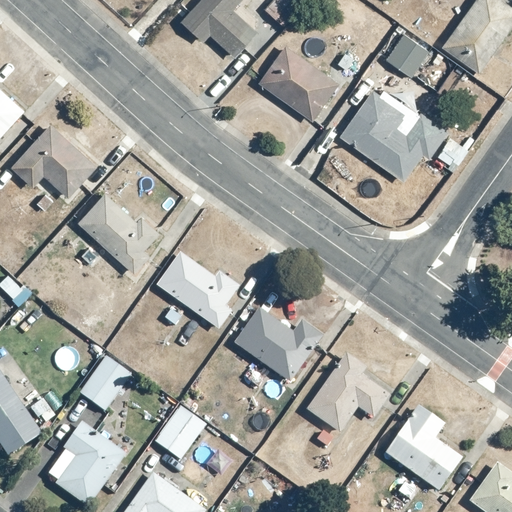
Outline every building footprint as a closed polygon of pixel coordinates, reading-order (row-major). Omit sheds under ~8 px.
[(199,0),(180,22),(203,43),(210,36),(235,58),(257,33),(233,11),(242,0),(199,0)] [(310,3),(306,0),(271,0),(265,6),(284,27),(310,3)] [(511,7),(502,0),(475,0),(441,48),(479,74),(511,28),(511,7)] [(429,51),(403,34),(386,60),(412,77),(429,51)] [(286,45),(258,83),(312,122),(340,84),(286,45)] [(0,137),(24,112),(0,89),(0,137)] [(373,92),(339,138),(403,184),(423,156),(429,160),(447,134),(421,115),(407,135),(396,127),(405,115),(373,92)] [(50,125),(11,168),(34,189),(44,177),(69,199),(97,168),(50,125)] [(59,199),(49,188),(33,203),(43,214),(59,199)] [(105,194),(80,223),(135,272),(149,257),(144,253),(161,234),(141,217),(137,222),(105,194)] [(104,253),(91,242),(79,255),(93,266),(104,253)] [(181,252),(158,284),(219,327),(232,310),(226,305),(241,284),(220,270),(216,276),(181,252)] [(6,272),(0,278),(0,286),(20,306),(30,296),(6,272)] [(259,306),(234,342),(290,382),(324,334),(302,319),(294,331),(259,306)] [(346,352),(307,409),(341,432),(358,406),(374,417),(390,394),(362,374),(367,366),(346,352)] [(132,375),(106,356),(80,393),(106,411),(132,375)] [(0,368),(0,443),(8,456),(42,433),(0,368)] [(40,394),(28,403),(43,425),(55,416),(40,394)] [(419,405),(385,452),(439,491),(463,457),(436,437),(445,424),(419,405)] [(204,428),(178,410),(155,443),(182,461),(204,428)] [(75,455),(55,483),(89,507),(127,453),(82,421),(63,447),(75,455)] [(511,511),(511,470),(497,460),(469,501),(484,511),(511,511)] [(154,471),(123,511),(205,511),(207,510),(154,471)]
